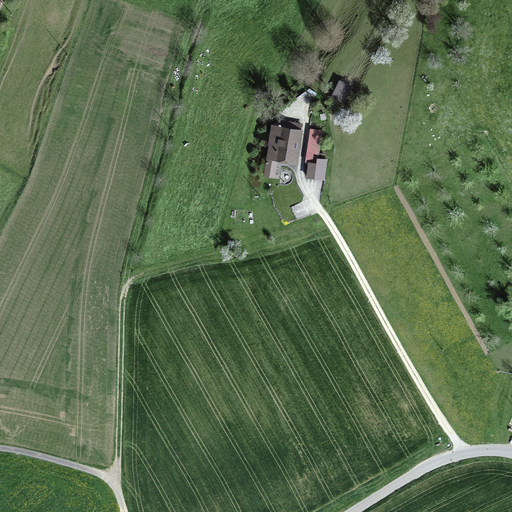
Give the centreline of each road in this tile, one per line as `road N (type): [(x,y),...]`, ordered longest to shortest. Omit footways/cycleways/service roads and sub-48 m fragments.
road 1 (track): [(116,487),(124,290),(137,276),(218,253)]
road 2 (unclassified): [(354,511),(438,461),(511,452)]
road 3 (track): [(0,448),(99,474),(116,487),(123,511)]
